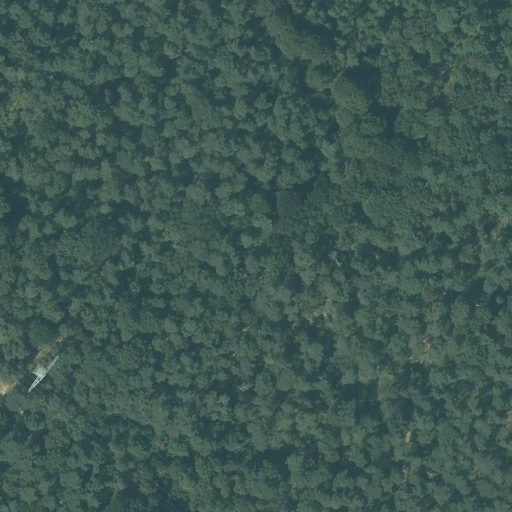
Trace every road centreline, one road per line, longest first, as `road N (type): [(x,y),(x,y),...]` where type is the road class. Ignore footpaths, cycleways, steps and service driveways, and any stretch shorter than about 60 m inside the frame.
road 1 (track): [(511,37),(445,111),(394,123),(293,106),(97,0)]
road 2 (track): [(391,167),(425,218),(444,274),(399,422),(406,511)]
